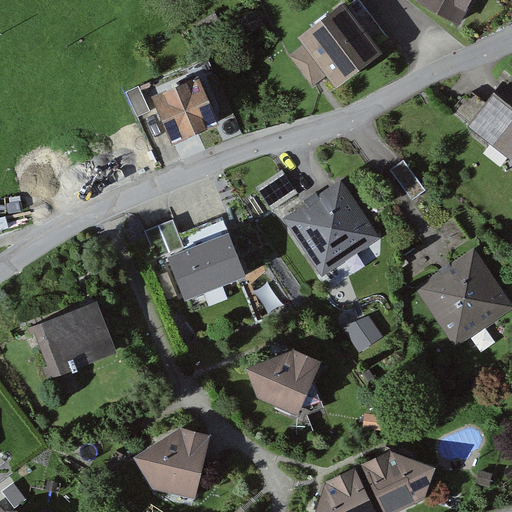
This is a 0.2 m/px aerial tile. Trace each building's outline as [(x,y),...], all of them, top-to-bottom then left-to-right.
[(418,0),(418,1),(458,23),(470,0),(418,0)] [(384,38),(356,1),(303,40),(307,46),(292,57),(311,82),(327,70),(336,82),(376,51),(373,47),(384,38)] [(216,123),(198,81),(156,99),(174,141),(216,123)] [(511,148),(511,90),(507,87),(491,106),(474,92),(463,97),(452,110),(491,142),(496,136),(511,148)] [(409,159),(394,167),(411,199),(425,191),(409,159)] [(258,186),(274,209),(300,192),(284,169),(258,186)] [(341,184),(288,220),(324,272),(377,237),(341,184)] [(184,248),(181,239),(173,220),(145,231),(156,259),(184,248)] [(224,222),(181,239),(184,248),(186,251),(168,258),(185,300),(245,276),(224,222)] [(474,255),(422,289),(457,341),(508,306),(474,255)] [(122,357),(99,302),(25,329),(30,341),(39,339),(52,380),(122,357)] [(347,327),(363,351),(386,335),(370,312),(347,327)] [(324,361),(295,351),(248,370),(259,402),(300,416),(324,361)] [(197,503),(212,436),(182,428),(135,457),(158,495),(197,503)] [(373,480),(367,483),(378,508),(403,497),(406,503),(422,496),(431,469),(390,455),(366,467),(373,480)] [(369,511),(378,508),(367,483),(360,486),(353,473),(329,484),(319,511),(369,511)]
